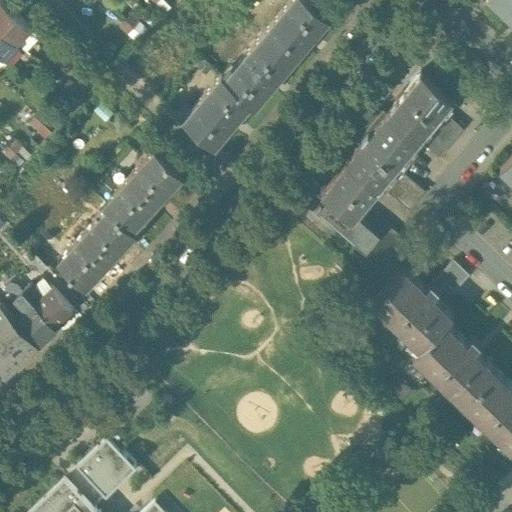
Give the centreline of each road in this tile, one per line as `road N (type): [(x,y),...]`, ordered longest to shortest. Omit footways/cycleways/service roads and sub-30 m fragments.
road 1 (tertiary): [(0,454),(181,276),(409,0)]
road 2 (residential): [(511,119),(462,166),(452,200),(462,225),(511,274)]
